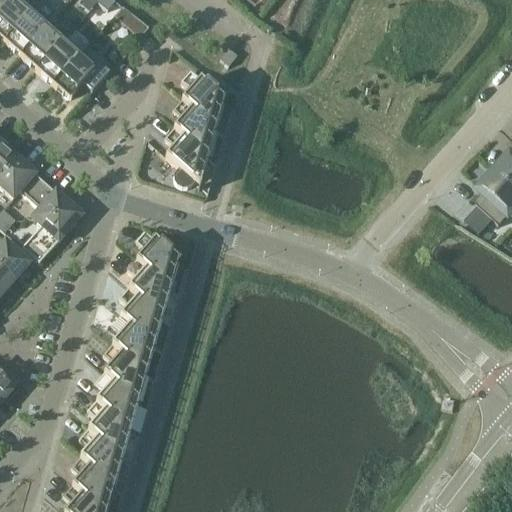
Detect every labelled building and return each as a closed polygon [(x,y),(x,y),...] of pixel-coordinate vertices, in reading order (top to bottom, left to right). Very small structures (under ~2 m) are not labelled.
[(0,0),(0,17),(15,0),(0,0)] [(20,0),(15,0),(0,17),(0,43),(3,46),(34,12),(20,0)] [(88,0),(107,14),(115,5),(108,0),(88,0)] [(34,12),(3,46),(19,60),(50,26),(34,12)] [(50,26),(19,60),(35,75),(66,41),(50,26)] [(136,44),(146,35),(138,27),(128,36),(136,44)] [(66,41),(35,75),(52,89),(82,55),(66,41)] [(236,60),(227,53),(219,63),(228,70),(236,60)] [(82,55),(52,89),(68,104),(82,89),(91,97),(108,78),(82,55)] [(189,95),(181,105),(223,142),(232,114),(189,76),(180,87),(189,95)] [(223,142),(181,105),(172,115),(181,124),(173,133),(215,171),(223,142)] [(215,171),(173,133),(164,143),(173,152),(164,162),(178,174),(175,177),(172,182),(173,187),(176,192),(181,194),(186,194),(191,192),(194,189),(207,201),(215,171)] [(1,149),(0,150),(0,183),(17,164),(1,149)] [(503,161),(492,174),(511,191),(511,159),(506,164),(503,161)] [(17,164),(0,183),(0,192),(12,203),(19,196),(34,179),(17,164)] [(477,210),(499,229),(509,218),(511,220),(511,191),(492,174),(480,187),(483,189),(479,194),(490,204),(482,213),(478,209),(477,210)] [(75,216),(34,179),(19,196),(39,214),(36,218),(36,223),(76,221),(75,216)] [(0,234),(3,237),(15,225),(2,214),(0,215),(0,234)] [(76,221),(36,223),(36,228),(40,231),(21,253),(38,268),(76,226),(76,221)] [(161,246),(159,249),(144,236),(134,247),(144,255),(135,265),(178,303),(186,274),(175,263),(177,260),(180,256),(180,250),(177,246),(172,243),(166,243),(161,246)] [(4,246),(0,250),(0,271),(14,284),(28,268),(4,246)] [(178,303),(135,265),(126,275),(135,284),(127,293),(170,331),(178,303)] [(0,299),(14,284),(0,271),(0,299)] [(170,331),(127,293),(118,303),(128,312),(119,321),(162,359),(170,331)] [(162,359),(119,321),(110,331),(120,340),(111,349),(154,387),(162,359)] [(154,387),(111,349),(102,360),(111,368),(103,378),(146,415),(154,387)] [(18,392),(0,376),(0,406),(7,399),(9,401),(18,392)] [(146,415),(103,378),(94,388),(103,396),(95,406),(138,444),(146,415)] [(138,444),(95,406),(86,416),(95,425),(87,434),(130,472),(138,444)] [(130,472),(87,434),(78,445),(87,453),(79,462),(122,500),(130,472)] [(118,511),(122,500),(79,462),(70,473),(79,481),(71,491),(95,511),(118,511)] [(95,511),(71,491),(62,501),(71,509),(69,511),(95,511)]
